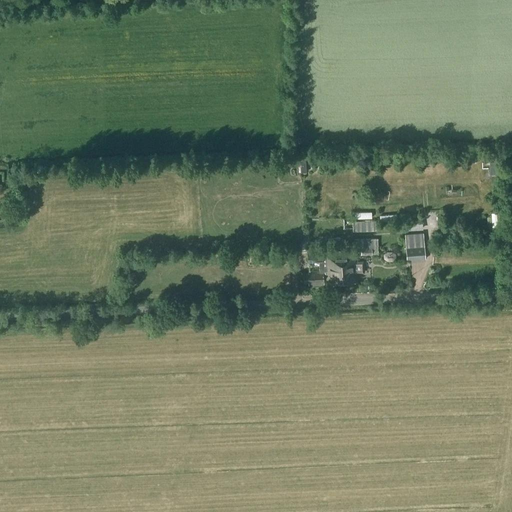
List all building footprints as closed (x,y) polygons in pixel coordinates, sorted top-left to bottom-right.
[(490,151),(489,170),(498,170),(498,152),(490,151)] [(297,171),(307,170),(306,157),(297,157),(297,171)] [(375,220),(352,221),(353,228),(362,228),(362,231),(376,230),(375,220)] [(406,257),(424,255),(423,238),(422,232),(404,234),(405,239),(406,257)] [(378,254),(378,238),(353,239),(354,252),(361,251),(361,255),(378,254)] [(328,282),(356,280),(356,271),(363,271),(363,260),(355,260),(355,253),(350,253),(350,250),(327,251),(327,255),(323,255),(323,251),(307,252),(308,261),(320,261),(320,270),(308,271),(308,273),(304,273),(305,282),(308,282),(308,284),(324,283),(323,270),(327,269),(328,282)]
